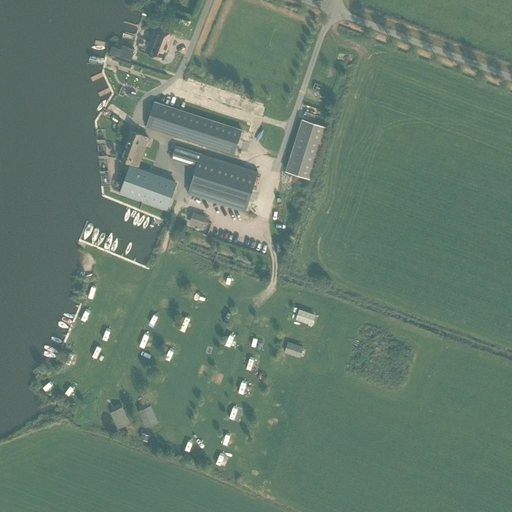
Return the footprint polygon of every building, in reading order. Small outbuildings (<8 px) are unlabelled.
[(173,35),(159,29),(149,55),(164,60),(173,35)] [(242,130),(154,102),(146,127),(234,155),(242,130)] [(310,179),(326,127),(302,119),(286,171),(310,179)] [(132,131),(121,161),(130,164),(131,164),(138,167),(149,138),(143,136),(144,136),(141,135),(132,131)] [(245,212),(258,172),(176,146),(172,160),(196,167),(188,194),(245,212)] [(174,184),(129,168),(121,190),(166,207),(174,184)] [(295,207),(297,201),(282,194),(280,200),(295,207)] [(189,224),(203,229),(207,217),(193,212),(189,224)] [(196,266),(213,273),(216,266),(199,259),(196,266)] [(185,318),(179,330),(184,333),(190,320),(185,318)]
